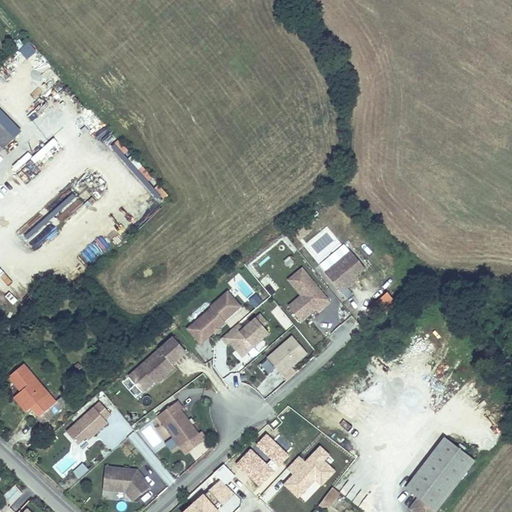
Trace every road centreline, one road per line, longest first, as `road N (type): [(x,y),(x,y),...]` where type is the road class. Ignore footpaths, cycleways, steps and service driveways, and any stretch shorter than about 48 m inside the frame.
road 1 (residential): [(241,407),(270,406),(356,332)]
road 2 (residential): [(241,407),(224,448),(151,511)]
